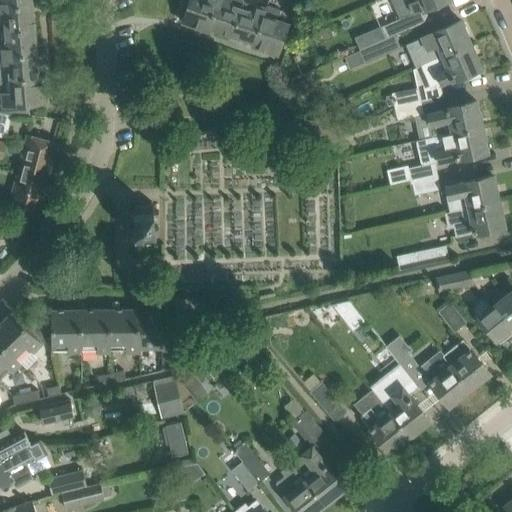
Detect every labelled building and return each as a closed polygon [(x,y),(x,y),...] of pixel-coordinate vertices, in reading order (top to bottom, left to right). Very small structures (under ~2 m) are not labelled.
[(207,30),(208,26),(216,0),(189,0),(182,22),(207,30)] [(216,0),(208,26),(231,34),(242,0),(216,0)] [(252,46),(265,8),(242,0),(231,34),(253,41),(252,46)] [(444,0),(404,0),(405,2),(399,5),(404,17),(422,9),(422,10),(444,0)] [(0,31),(5,31),(33,28),(31,5),(0,7),(0,31)] [(276,19),(280,9),(267,5),(265,8),(252,46),(276,54),(287,23),(276,19)] [(409,28),(404,17),(379,27),(384,39),(394,34),(409,28)] [(424,63),(442,55),(470,44),(460,20),(432,32),(421,37),(426,49),(420,51),(424,63)] [(0,56),(35,53),(33,28),(5,31),(6,43),(0,43),(0,56)] [(400,48),(394,34),(384,39),(358,50),(358,51),(364,64),(400,48)] [(442,55),(424,63),(420,65),(427,81),(434,78),(437,85),(452,79),(453,80),(462,76),(464,80),(475,77),(473,71),(480,68),(470,44),(442,55)] [(358,51),(346,56),(351,69),(364,64),(358,51)] [(0,80),(9,80),(42,77),(42,76),(37,76),(35,53),(0,56),(0,60),(1,66),(0,66),(0,80)] [(305,54),(290,61),(296,74),(311,67),(305,54)] [(11,105),(44,102),(42,77),(9,80),(0,80),(0,95),(10,95),(11,105)] [(394,106),(419,101),(417,88),(391,94),(394,106)] [(427,113),(432,136),(481,126),(476,100),(446,107),(446,108),(427,113)] [(419,101),(394,106),(397,119),(422,113),(419,101)] [(12,117),(0,114),(0,137),(7,139),(12,117)] [(407,169),(410,180),(437,174),(434,163),(457,157),(458,158),(487,152),(481,126),(432,136),(415,140),(420,166),(407,169)] [(57,142),(27,134),(7,209),(37,217),(57,142)] [(440,188),(437,174),(410,180),(413,194),(440,188)] [(451,185),(454,198),(466,195),(468,207),(498,201),(492,175),(463,182),(451,185)] [(504,226),(498,201),(468,207),(444,212),(448,227),(453,226),(456,236),(474,232),(474,233),(504,226)] [(129,212),(129,232),(134,231),(134,238),(154,238),(153,204),(133,205),(133,212),(129,212)] [(411,252),(414,266),(448,258),(445,245),(411,252)] [(437,277),(440,291),(471,284),(468,270),(437,277)] [(511,290),(477,318),(479,322),(481,321),(489,331),(490,331),(499,342),(511,332),(511,290)] [(349,299),(332,302),(341,313),(352,303),(349,299)] [(448,301),(436,310),(453,331),(464,322),(448,301)] [(110,308),(81,309),(81,346),(81,353),(94,353),(95,358),(110,357),(110,354),(110,346),(110,308)] [(139,346),(139,312),(139,308),(110,308),(110,346),(110,354),(123,353),(123,357),(139,357),(139,353),(139,346)] [(81,358),(81,353),(81,346),(81,309),(50,309),(51,321),(51,332),(51,343),(51,355),(66,355),(66,358),(81,358)] [(42,343),(36,337),(26,326),(11,311),(0,322),(0,341),(19,361),(30,350),(32,353),(42,343)] [(40,312),(26,326),(36,337),(41,332),(41,321),(37,317),(41,313),(40,312)] [(162,312),(139,312),(139,346),(139,353),(161,353),(162,353),(162,350),(162,342),(162,334),(162,312)] [(41,321),(41,332),(51,332),(51,321),(41,321)] [(404,369),(384,343),(370,326),(357,337),(384,371),(386,369),(393,377),(404,369)] [(174,334),(162,334),(162,342),(175,342),(175,329),(174,329),(174,334)] [(42,343),(51,343),(51,332),(41,332),(36,337),(42,343)] [(397,332),(384,343),(404,369),(410,376),(421,367),(406,349),(409,347),(397,332)] [(470,349),(462,340),(461,338),(441,354),(450,365),(469,388),(489,372),(471,349),(470,349)] [(0,341),(0,379),(9,370),(12,373),(22,363),(19,361),(0,341)] [(175,342),(162,342),(162,350),(175,350),(175,342)] [(450,365),(441,354),(437,349),(425,358),(430,365),(422,371),(430,380),(429,381),(448,405),(469,388),(450,365)] [(175,350),(162,350),(162,353),(161,353),(161,359),(175,359),(175,350)] [(175,367),(175,359),(161,359),(162,370),(175,367)] [(124,369),(111,372),(113,381),(126,378),(124,369)] [(207,392),(191,371),(183,374),(175,375),(196,401),(207,392)] [(99,375),(101,384),(113,381),(111,372),(99,375)] [(175,375),(154,380),(163,421),(185,416),(175,375)] [(310,391),(335,420),(346,411),(321,382),(310,391)] [(46,387),(48,396),(61,393),(59,384),(46,387)] [(134,397),(131,385),(120,388),(122,400),(134,397)] [(389,412),(409,436),(429,420),(411,396),(410,396),(401,386),(382,401),(378,396),(377,397),(389,412)] [(389,412),(377,397),(370,388),(353,402),(362,414),(360,415),(370,428),(370,429),(388,452),(409,436),(389,412)] [(25,392),(27,401),(39,398),(37,389),(25,392)] [(12,395),(14,404),(27,401),(25,392),(12,395)] [(70,399),(38,406),(42,423),(74,416),(70,399)] [(322,430),(305,410),(295,420),(311,439),(322,430)] [(187,452),(185,426),(167,427),(169,453),(187,452)] [(0,460),(40,440),(35,430),(26,435),(24,431),(0,443),(0,460)] [(47,453),(40,440),(0,460),(0,486),(12,480),(15,485),(31,477),(23,461),(33,456),(35,459),(47,453)] [(232,449),(242,461),(259,482),(269,474),(242,441),(232,449)] [(311,446),(292,462),(324,503),(345,487),(337,477),(342,473),(337,466),(331,470),(326,463),(325,464),(311,446)] [(259,482),(242,461),(232,469),(249,490),(259,482)] [(52,495),(62,492),(80,488),(73,462),(46,469),(52,495)] [(297,511),(312,511),(324,503),(292,462),(281,470),(285,475),(276,482),(286,495),(285,496),(297,511)] [(80,488),(62,492),(66,507),(105,498),(102,483),(80,488)] [(182,484),(170,487),(173,499),(185,496),(182,484)] [(0,510),(0,511),(35,511),(32,500),(16,506),(15,505),(0,510)] [(243,504),(233,511),(266,511),(265,511),(256,500),(246,507),(243,504)]
